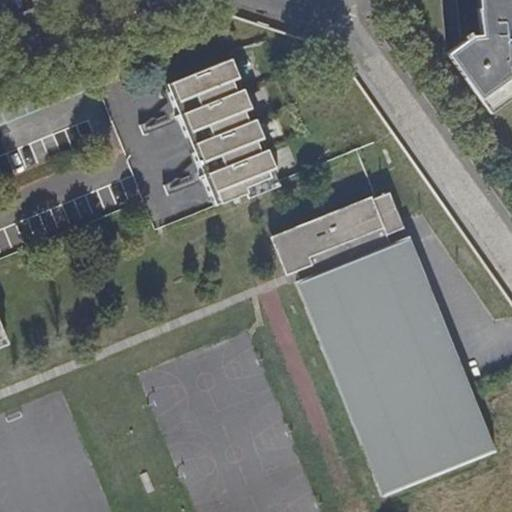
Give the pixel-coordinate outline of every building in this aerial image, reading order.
[(33,0),(37,12),(71,0),(33,0)] [(511,0),(479,0),(480,4),(474,5),(477,33),(468,35),(466,32),(459,37),(461,40),(449,48),(460,62),(453,66),(489,113),(511,94),(511,0)] [(460,62),(449,48),(443,52),(453,66),(460,62)] [(222,62),(169,83),(219,207),(276,184),(266,159),(261,161),(259,156),(264,154),(253,126),(248,128),(247,124),(251,122),(241,98),(238,99),(235,93),(238,92),(228,66),(224,67),(222,62)] [(375,198),(347,209),(279,237),(292,271),(297,283),(294,284),(358,445),(361,443),(381,493),(472,456),(474,460),(493,452),(473,399),(429,289),(425,291),(406,242),(391,248),(386,236),(400,230),(385,194),(375,198)] [(292,271),(279,237),(347,209),(346,205),(266,237),(282,275),(292,271)]
